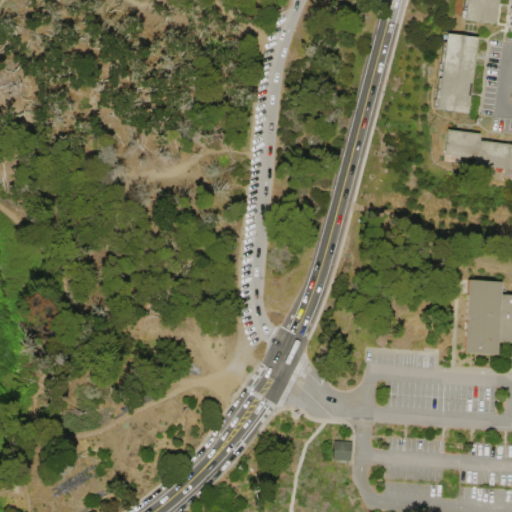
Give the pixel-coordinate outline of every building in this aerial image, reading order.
[(497,0),(495,24),(463,20),(465,0),(497,0)] [(477,38),(445,34),(435,109),(467,113),(477,38)] [(446,130),(443,155),(476,159),(475,166),(511,170),(511,145),(479,141),(480,134),(446,130)] [(468,280),(463,353),(496,355),(496,342),(511,343),(511,295),(499,295),(500,283),(468,280)] [(349,442),(330,441),(330,459),(348,460),(349,442)]
